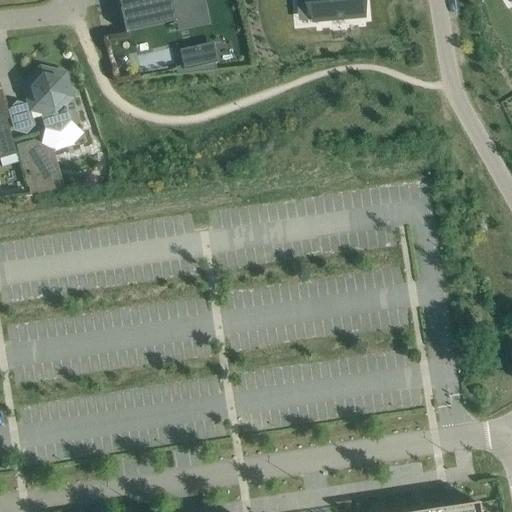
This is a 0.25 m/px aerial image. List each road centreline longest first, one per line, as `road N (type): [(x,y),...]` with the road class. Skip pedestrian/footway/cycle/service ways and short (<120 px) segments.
road 1 (unclassified): [(0,509),(511,431)]
road 2 (residential): [(511,194),(452,84),(440,0)]
